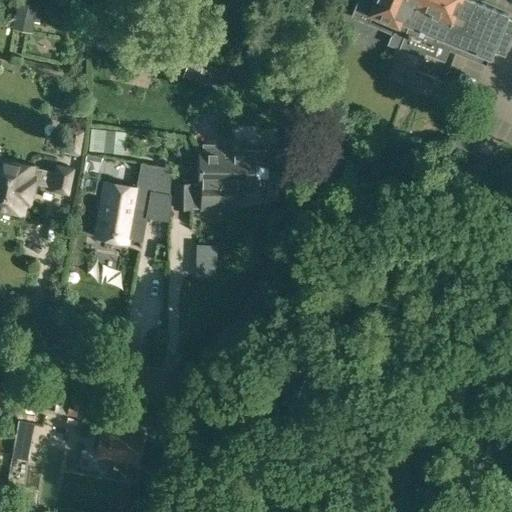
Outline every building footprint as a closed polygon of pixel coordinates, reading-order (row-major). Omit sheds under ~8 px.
[(31,26),(32,19),(39,21),(42,5),(16,0),(8,0),(6,14),(15,16),(14,22),(31,26)] [(388,45),(419,58),(442,0),(357,0),(351,15),(394,33),(393,36),(392,36),(388,45)] [(442,0),(419,58),(425,60),(427,55),(444,62),(452,42),(456,43),(456,42),(484,54),(491,57),(495,48),(506,53),(511,37),(511,16),(507,15),(508,13),(475,0),(442,0)] [(69,8),(68,17),(83,20),(85,11),(69,8)] [(96,17),(93,28),(108,33),(112,22),(96,17)] [(219,89),(229,60),(200,50),(194,66),(198,67),(193,80),(219,89)] [(406,98),(431,102),(437,66),(412,62),(406,98)] [(67,126),(62,150),(79,153),(84,129),(67,126)] [(478,157),(475,163),(488,170),(503,140),(476,126),(464,150),(478,157)] [(90,151),(111,153),(113,130),(92,128),(90,151)] [(198,148),(198,153),(206,163),(218,163),(217,170),(264,171),(264,147),(262,147),(263,138),(246,138),(246,147),(244,147),(244,149),(216,149),(216,143),(202,142),(202,148),(198,148)] [(206,163),(198,153),(198,182),(190,181),(189,206),(199,206),(199,207),(235,208),(235,194),(244,194),(245,188),(263,189),(264,171),(217,170),(218,163),(206,163)] [(0,209),(18,213),(23,214),(25,204),(28,205),(32,182),(50,186),(49,190),(70,194),(75,167),(55,163),(53,170),(33,166),(33,163),(0,156),(0,209)] [(174,207),(189,207),(189,206),(190,181),(174,181),(174,207)] [(103,182),(93,235),(127,241),(136,188),(103,182)] [(95,251),(86,297),(95,299),(105,253),(95,251)] [(136,304),(138,277),(116,275),(114,302),(136,304)] [(91,404),(69,400),(65,413),(89,418),(91,404)] [(134,461),(139,430),(101,423),(94,453),(134,461)] [(319,511),(334,479),(297,463),(281,500),(308,511),(319,511)]
